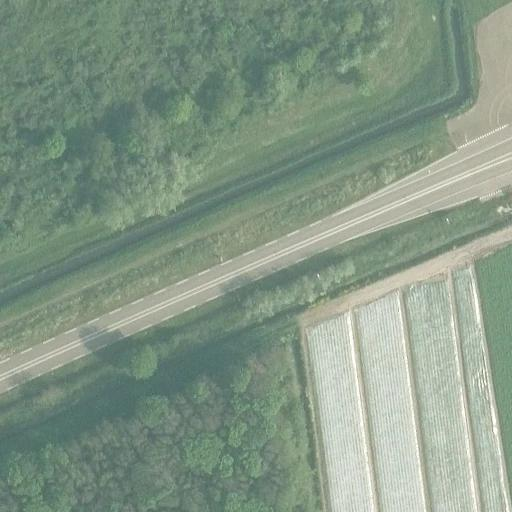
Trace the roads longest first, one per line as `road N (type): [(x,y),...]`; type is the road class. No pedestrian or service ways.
road 1 (unknown): [(0,271),(391,90),(413,68),(430,0)]
road 2 (tertiary): [(0,378),(353,222)]
road 3 (tertiary): [(511,143),(353,222)]
road 4 (tertiary): [(353,222),(511,168)]
